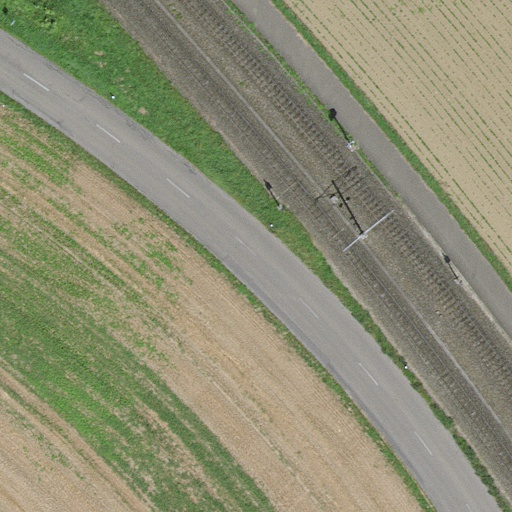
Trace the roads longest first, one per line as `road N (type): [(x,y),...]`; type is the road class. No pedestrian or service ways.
road 1 (tertiary): [(0,58),(112,135),(310,305),(395,403),(472,511)]
road 2 (track): [(511,312),(248,0)]
